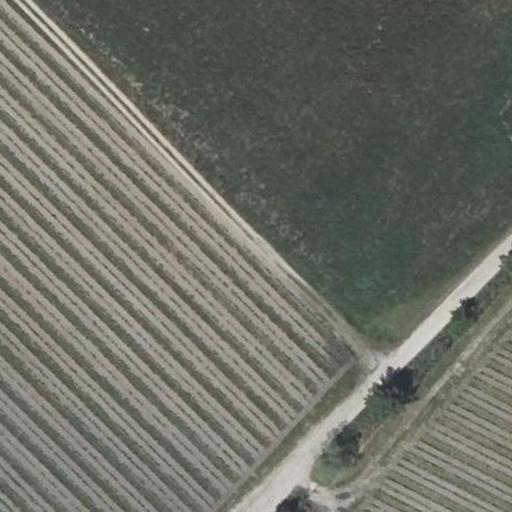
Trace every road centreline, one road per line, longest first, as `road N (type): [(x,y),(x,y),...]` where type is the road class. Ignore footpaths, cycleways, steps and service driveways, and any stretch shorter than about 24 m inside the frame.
road 1 (track): [(397,365),(24,0)]
road 2 (track): [(511,251),(334,428),(285,511)]
road 3 (track): [(246,511),(334,428)]
